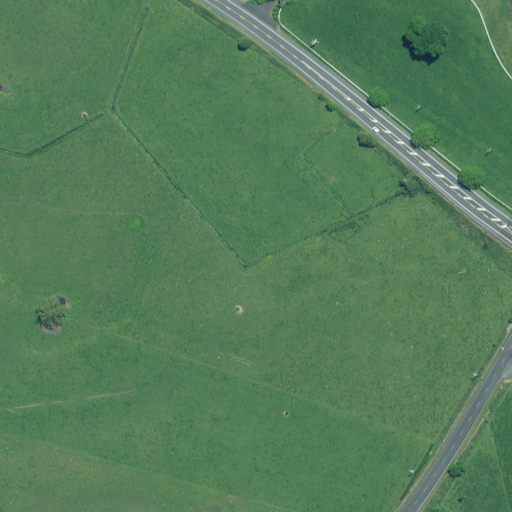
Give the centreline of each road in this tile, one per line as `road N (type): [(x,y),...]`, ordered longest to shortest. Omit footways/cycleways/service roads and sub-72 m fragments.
road 1 (primary): [(212,0),(302,62),(511,235)]
road 2 (unclassified): [(406,511),(511,344)]
